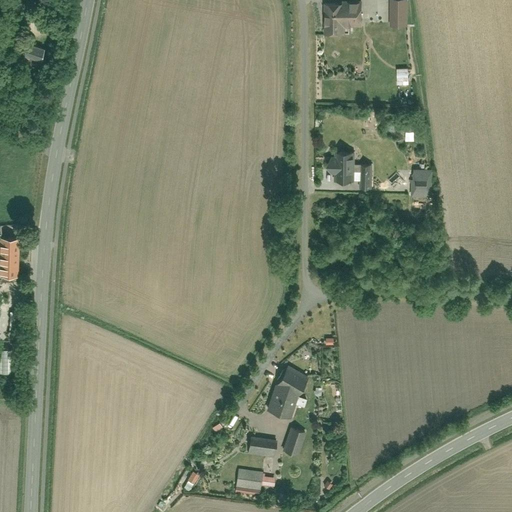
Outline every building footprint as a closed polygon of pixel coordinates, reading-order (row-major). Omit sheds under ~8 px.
[(324,2),(324,33),(350,33),(350,26),(361,25),(360,0),(335,0),(335,2),(324,2)] [(388,0),(389,26),(405,26),(404,0),(388,0)] [(45,49),(22,41),(17,55),(40,62),(45,49)] [(407,68),(396,68),(397,85),(407,84),(407,68)] [(406,140),(416,140),(415,116),(405,116),(406,140)] [(354,151),(333,151),(333,155),(331,155),(331,172),(333,172),(333,180),(360,180),(360,188),(373,188),(373,163),(354,163),(354,151)] [(432,169),(413,169),(413,179),(410,179),(410,196),(432,197),(432,169)] [(0,235),(0,274),(15,275),(17,236),(0,235)] [(1,348),(0,372),(12,372),(12,348),(1,348)] [(275,383),(267,409),(290,416),(297,393),(308,375),(287,363),(275,383)] [(292,425),(283,450),(297,455),(306,430),(292,425)] [(250,435),(248,454),(274,457),(277,438),(250,435)] [(238,466),(235,490),(260,494),(262,485),(272,486),(274,475),(264,474),(264,469),(238,466)] [(187,481),(194,484),(199,474),(193,470),(187,481)]
